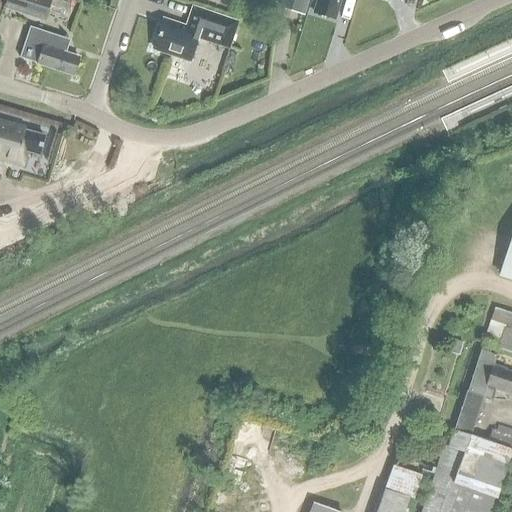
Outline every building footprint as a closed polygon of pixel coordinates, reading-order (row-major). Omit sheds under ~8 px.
[(43,22),(50,1),(47,0),(5,0),(3,9),(43,22)] [(281,0),(280,7),(303,14),(307,0),(281,0)] [(318,0),(314,13),(333,19),(338,2),(340,3),(340,0),(318,0)] [(194,7),(190,16),(186,28),(162,20),(152,49),(189,61),(196,38),(229,49),(238,22),(194,7)] [(36,64),(72,76),(78,58),(61,52),(66,39),(29,27),(19,58),(36,64)] [(0,123),(0,160),(21,167),(25,153),(37,157),(42,137),(23,132),(24,130),(0,123)] [(511,233),(499,272),(511,276),(511,233)] [(481,344),(496,349),(511,354),(511,314),(493,308),(481,344)] [(511,394),(511,373),(503,371),(504,369),(493,365),(496,356),(480,351),(456,425),(472,430),(482,397),(491,400),(494,388),(511,394)] [(420,511),(486,511),(491,499),(494,500),(507,460),(511,449),(510,449),(511,442),(511,431),(498,427),(497,430),(491,429),(490,430),(487,442),(470,437),(454,432),(447,430),(442,445),(444,445),(420,511)] [(391,466),(383,490),(375,511),(403,511),(408,498),(413,500),(421,477),(391,466)] [(511,511),(511,489),(503,511),(511,511)] [(350,511),(318,503),(315,511),(350,511)]
